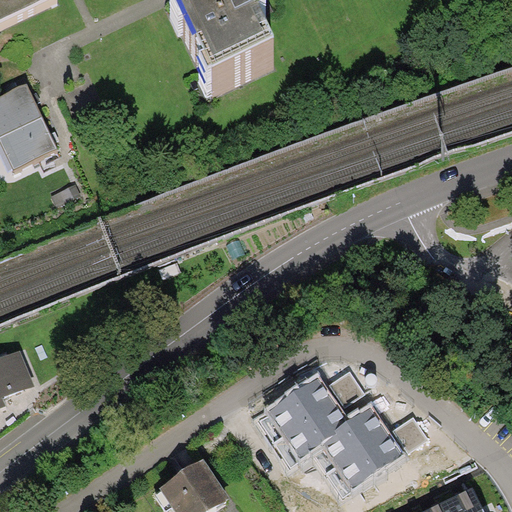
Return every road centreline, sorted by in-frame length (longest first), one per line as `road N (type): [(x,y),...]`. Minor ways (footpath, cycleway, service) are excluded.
road 1 (residential): [(49,511),(316,349),(355,351),(397,373),(468,420),(511,470)]
road 2 (residential): [(0,472),(266,275),(393,206)]
road 3 (residential): [(393,206),(415,242),(442,256),(472,261),(511,244)]
road 4 (residential): [(393,206),(511,160)]
